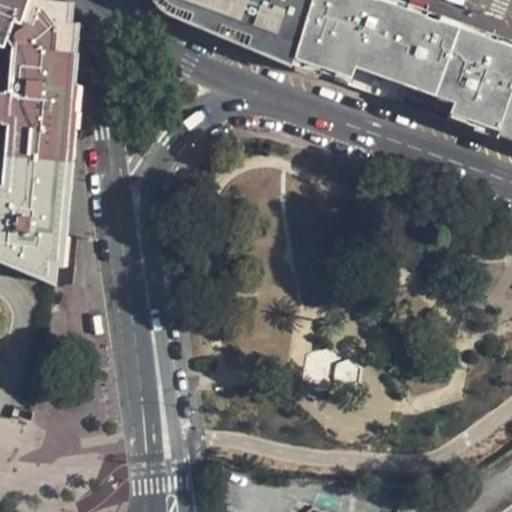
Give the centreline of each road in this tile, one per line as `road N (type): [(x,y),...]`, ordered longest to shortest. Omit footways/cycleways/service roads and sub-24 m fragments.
road 1 (secondary): [(139,245),(171,511)]
road 2 (secondary): [(266,96),(511,182)]
road 3 (secondary): [(123,21),(139,245)]
road 4 (secondary): [(139,245),(151,182),(174,138),(206,110),(266,96)]
road 5 (secondary): [(123,21),(187,62),(266,96)]
